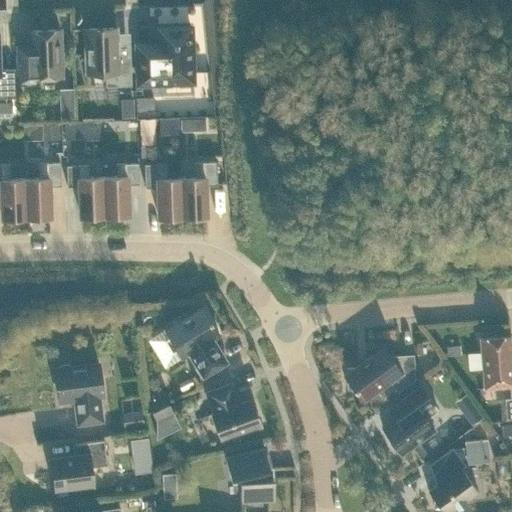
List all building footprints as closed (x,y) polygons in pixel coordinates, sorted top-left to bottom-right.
[(158,44),(138,45),(140,84),(161,83),(163,83),(192,82),(195,82),(194,76),(192,27),(184,27),(183,25),(167,26),(165,28),(157,28),(158,44)] [(116,57),(115,28),(83,29),(85,74),(105,73),(105,83),(116,82),(116,85),(129,85),(128,57),(116,57)] [(61,76),(60,29),(28,30),(29,53),(17,53),(18,82),(30,82),(30,77),(61,76)] [(0,97),(15,97),(14,68),(0,68),(0,97)] [(134,98),(135,118),(152,118),(151,98),(134,98)] [(0,120),(12,120),(11,101),(0,101),(0,120)] [(73,101),(58,101),(59,118),(73,117),(73,101)] [(154,118),(139,119),(140,144),(155,143),(154,118)] [(191,118),(180,118),(180,131),(192,131),(191,118)] [(58,138),(57,123),(40,124),(41,139),(58,138)] [(79,125),(64,126),(65,138),(79,138),(79,135),(79,125)] [(24,178),(25,217),(35,216),(35,220),(47,219),(47,216),(49,216),(48,186),(60,185),(59,161),(37,162),(38,177),(24,178)] [(206,185),(216,185),(215,161),(193,162),(194,175),(180,176),(181,217),(207,216),(206,185)] [(128,184),(138,184),(137,162),(115,163),(115,174),(101,175),(103,216),(130,215),(128,184)] [(25,217),(24,178),(10,178),(9,163),(0,163),(0,189),(1,218),(25,217)] [(180,176),(166,176),(165,163),(143,164),(144,187),(154,187),(155,218),(181,217),(180,176)] [(101,175),(88,175),(87,165),(66,165),(66,186),(75,186),(76,217),(103,216),(101,175)] [(211,338),(217,334),(201,307),(163,329),(168,337),(164,340),(171,351),(175,349),(180,357),(187,353),(201,376),(225,362),(211,338)] [(511,362),(511,363),(508,336),(479,338),(483,388),(508,386),(509,398),(503,399),(505,418),(511,417),(511,362)] [(396,392),(413,379),(412,354),(388,356),(382,347),(353,367),(345,368),(345,374),(343,375),(345,379),(346,388),(352,388),(362,401),(389,381),(396,392)] [(97,363),(54,369),(58,402),(73,400),(76,424),(101,421),(98,397),(102,397),(97,363)] [(259,426),(249,399),(238,403),(230,383),(204,392),(212,413),(210,414),(220,441),(259,426)] [(425,419),(437,410),(419,386),(387,409),(394,419),(381,428),(389,439),(389,443),(395,451),(398,452),(400,454),(433,430),(425,419)] [(173,413),(163,393),(146,401),(155,422),(173,413)] [(474,404),(462,413),(470,424),(482,415),(474,404)] [(143,426),(140,410),(120,413),(123,429),(143,426)] [(128,436),(130,453),(149,451),(147,434),(128,436)] [(464,465),(459,458),(465,458),(466,462),(488,460),(486,438),(464,440),(464,447),(452,448),(451,447),(427,464),(440,481),(435,485),(427,491),(433,499),(432,506),(439,507),(442,511),(449,511),(455,507),(456,508),(465,502),(464,501),(477,492),(460,468),(464,465)] [(106,465),(103,440),(71,444),(72,456),(50,459),(54,490),(92,486),(90,467),(106,465)] [(271,467),(267,468),(263,448),(224,457),(229,478),(238,476),(239,501),(273,499),(271,467)] [(149,483),(147,459),(135,460),(136,484),(149,483)] [(174,473),(161,473),(162,498),(175,497),(174,473)] [(154,505),(152,492),(140,494),(141,506),(154,505)]
